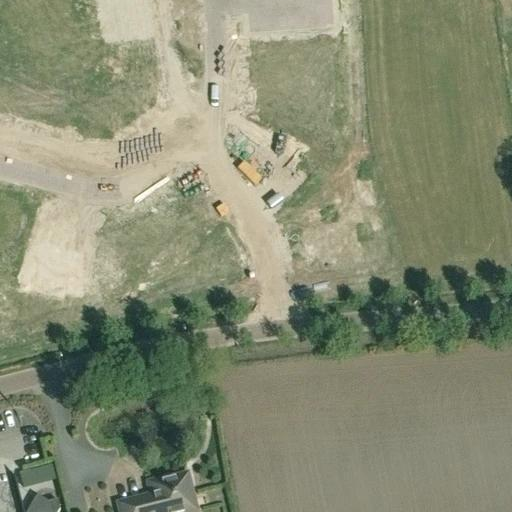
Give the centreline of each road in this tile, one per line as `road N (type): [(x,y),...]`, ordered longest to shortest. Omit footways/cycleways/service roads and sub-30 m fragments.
road 1 (tertiary): [(0,392),(277,334)]
road 2 (residential): [(0,172),(92,199),(148,182),(218,140)]
road 3 (tertiary): [(277,334),(511,314)]
road 4 (residential): [(277,334),(259,245),(218,140)]
road 5 (residential): [(218,140),(203,0)]
